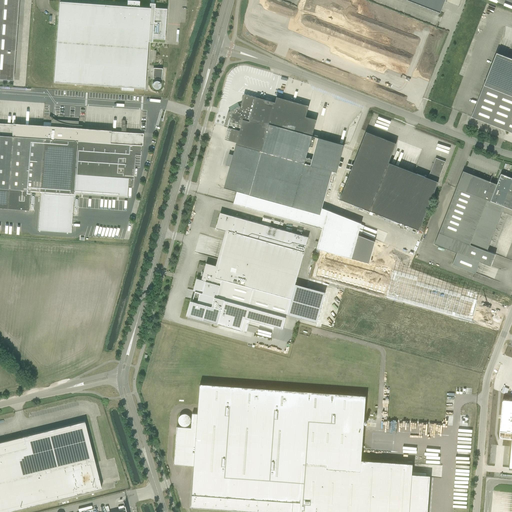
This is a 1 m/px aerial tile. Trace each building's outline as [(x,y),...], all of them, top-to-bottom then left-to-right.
[(0,0),(0,78),(13,80),(18,0),(0,0)] [(59,1),(59,6),(53,82),(121,86),(121,89),(133,90),(133,87),(145,88),(147,41),(152,42),(152,39),(164,39),(166,9),(154,8),(155,3),(149,3),(149,7),(139,7),(139,1),(129,0),(126,0),(127,6),(59,1)] [(301,0),(289,32),(414,81),(430,38),(444,44),(461,0),(301,0)] [(511,57),(511,59),(496,52),(471,117),(511,132),(511,57)] [(162,68),(153,68),(152,79),(161,79),(162,68)] [(230,166),(224,187),(237,191),(233,204),(322,228),(317,248),(351,258),(351,259),(324,251),(317,275),(468,317),(472,318),(477,300),(461,296),(461,294),(417,282),(418,277),(373,265),(369,264),(370,260),(374,246),(375,241),(358,234),(362,223),(322,208),(332,171),(337,172),(343,149),(344,145),(327,140),(318,137),(312,159),(306,157),(309,147),(312,148),(315,139),(311,138),(312,136),(317,119),(306,116),(309,106),(276,97),(275,102),(256,97),(244,94),(241,103),(239,104),(238,102),(228,107),(231,111),(228,113),(224,126),(228,128),(225,140),(236,142),(233,155),(230,166)] [(229,98),(223,97),(219,114),(224,116),(229,98)] [(213,124),(223,126),(225,118),(215,116),(213,124)] [(143,133),(138,133),(125,132),(126,124),(125,124),(125,122),(125,121),(124,120),(123,120),(122,120),(122,121),(121,132),(77,129),(78,124),(51,122),(51,127),(0,123),(0,207),(29,210),(30,190),(41,191),(38,230),(71,232),(73,193),(127,197),(127,186),(131,186),(131,187),(132,178),(133,178),(135,154),(140,155),(141,145),(142,145),(143,133)] [(366,131),(364,136),(340,199),(419,230),(438,182),(437,181),(445,162),(436,158),(428,178),(389,162),(396,143),(366,131)] [(463,171),(456,188),(459,189),(442,233),(439,232),(434,244),(457,252),(452,264),(475,273),(480,261),(491,266),(495,254),(487,251),(504,206),(511,209),(511,177),(501,174),(497,184),(463,171)] [(187,313),(187,315),(218,323),(242,330),(245,317),(250,319),(283,328),(308,237),(220,212),(217,225),(217,224),(215,229),(219,230),(219,228),(229,231),(218,268),(206,265),(207,263),(206,263),(203,274),(202,273),(202,271),(200,277),(201,277),(201,276),(202,277),(202,280),(197,278),(193,290),(205,294),(202,303),(191,300),(190,301),(192,302),(189,314),(187,313)] [(309,288),(301,318),(317,322),(325,292),(309,288)] [(361,460),(366,395),(200,383),(198,413),(192,413),(191,427),(177,426),(174,464),(194,465),(191,507),(262,511),(409,511),(413,463),(361,460)] [(501,416),(499,433),(499,434),(499,435),(500,435),(500,436),(501,436),(502,437),(503,437),(511,438),(509,468),(511,468),(511,399),(504,399),(503,399),(503,400),(502,400),(502,401),(501,416)] [(0,442),(0,511),(4,511),(101,488),(84,421),(23,436),(0,442)] [(436,476),(441,477),(442,465),(424,464),(424,471),(436,472),(436,476)] [(468,507),(470,481),(455,480),(454,507),(468,507)]
